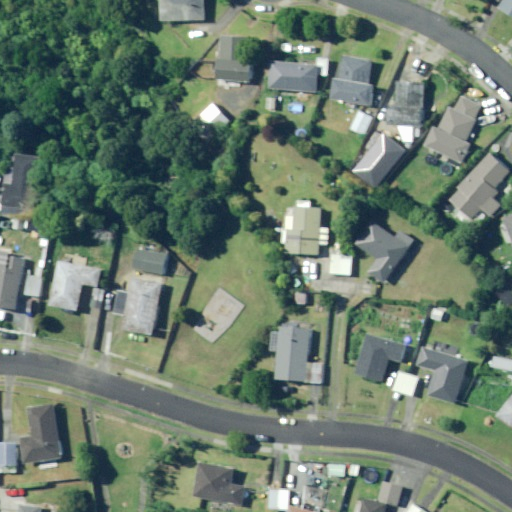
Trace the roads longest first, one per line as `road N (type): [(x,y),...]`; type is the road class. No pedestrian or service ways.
road 1 (residential): [(0,361),(87,376),(235,425),(427,449),(511,496)]
road 2 (residential): [(366,0),(470,48),(511,84)]
